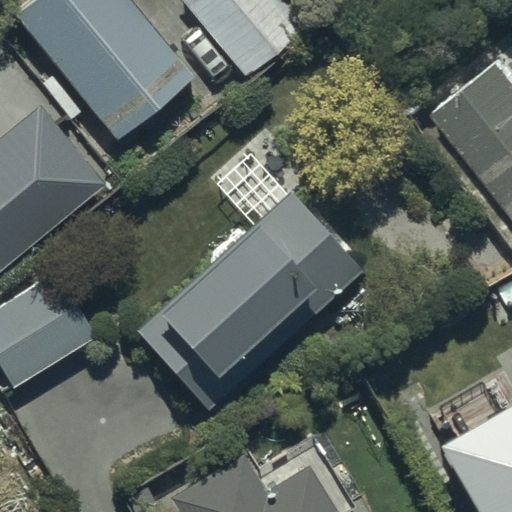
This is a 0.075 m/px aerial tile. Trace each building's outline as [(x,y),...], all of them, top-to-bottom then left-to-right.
[(123,0),(28,0),(10,15),(110,137),(185,76),(123,0)] [(276,0),(178,0),(243,76),(300,28),(276,0)] [(511,78),(492,54),(421,112),(511,225),(511,78)] [(0,259),(90,187),(24,105),(0,124),(0,259)] [(125,333),(193,409),(347,271),(277,192),(236,228),(230,222),(128,312),(137,322),(125,333)] [(0,297),(0,386),(83,336),(44,271),(0,297)] [(511,511),(511,385),(417,439),(457,511),(511,511)] [(166,496),(175,511),(338,511),(308,462),(268,486),(245,448),(166,496)]
